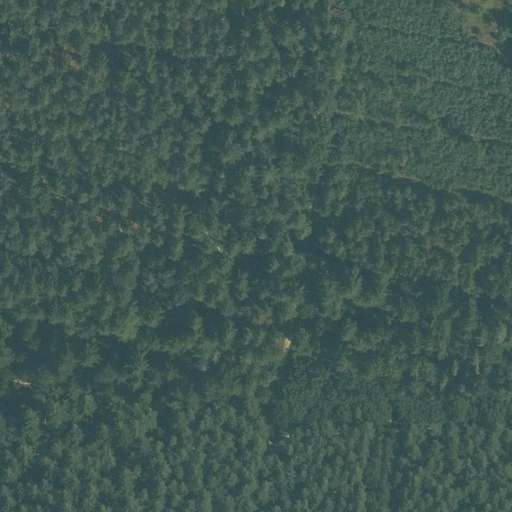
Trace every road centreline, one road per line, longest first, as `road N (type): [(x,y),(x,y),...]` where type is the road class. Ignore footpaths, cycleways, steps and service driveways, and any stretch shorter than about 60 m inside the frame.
road 1 (track): [(351,0),(304,254),(295,356)]
road 2 (track): [(0,374),(275,427)]
road 3 (unknown): [(295,356),(246,363),(209,392),(158,415),(139,511)]
road 4 (track): [(273,440),(299,429),(511,434)]
road 5 (track): [(0,202),(219,246)]
road 6 (track): [(304,254),(511,295)]
